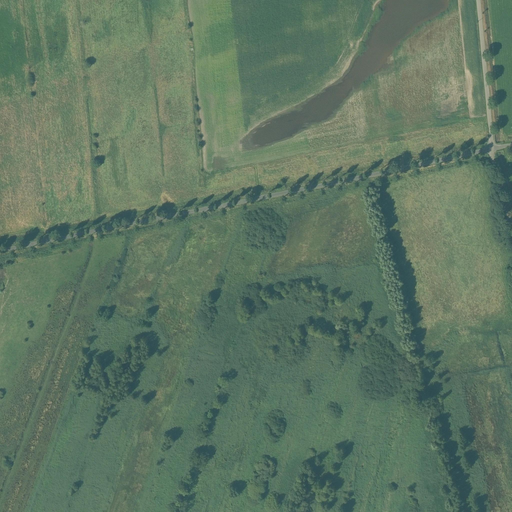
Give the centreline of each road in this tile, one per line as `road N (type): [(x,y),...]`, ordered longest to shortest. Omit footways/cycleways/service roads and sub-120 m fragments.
road 1 (unclassified): [(0,249),(491,148)]
road 2 (unclassified): [(478,0),(491,148)]
